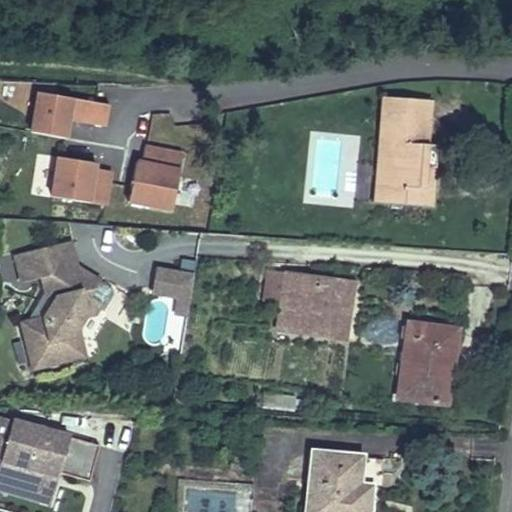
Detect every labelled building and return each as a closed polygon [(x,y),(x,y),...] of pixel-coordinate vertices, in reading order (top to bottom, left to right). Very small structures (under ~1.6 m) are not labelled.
[(33,93),(25,137),(65,144),(69,122),(104,128),(108,106),(33,93)] [(387,164),(384,204),(424,207),(427,167),(436,168),(437,145),(429,145),(432,101),(383,97),(378,164),(387,164)] [(136,144),(128,208),(173,213),(180,149),(136,144)] [(35,156),(33,199),(92,203),(95,160),(35,156)] [(387,164),(378,164),(375,203),(384,204),(387,164)] [(436,168),(427,167),(424,207),(433,208),(436,168)] [(92,205),(106,207),(112,171),(98,169),(92,205)] [(72,246),(49,253),(55,277),(78,271),(72,246)] [(84,359),(78,329),(95,303),(89,299),(94,292),(100,285),(78,271),(55,277),(49,253),(18,261),(25,287),(44,281),(48,296),(58,302),(46,320),(24,325),(34,370),(84,359)] [(152,297),(174,299),(173,315),(189,316),(191,272),(153,269),(152,297)] [(233,289),(228,322),(273,329),(276,305),(282,306),(279,330),(343,339),(352,284),(268,272),(265,294),(264,302),(255,300),(256,293),(233,289)] [(106,289),(100,285),(94,292),(101,297),(106,289)] [(256,293),(255,300),(264,302),(265,294),(256,293)] [(58,302),(48,296),(29,324),(46,320),(58,302)] [(276,305),(273,329),(279,330),(282,306),(276,305)] [(176,317),(172,348),(181,349),(185,318),(176,317)] [(407,323),(398,398),(448,404),(452,370),(447,369),(452,329),(407,323)] [(457,329),(452,329),(447,369),(452,370),(457,329)] [(249,343),(250,369),(266,368),(266,343),(249,343)] [(98,446),(0,418),(0,494),(52,510),(60,475),(88,483),(98,446)] [(312,454),(307,511),(370,511),(372,488),(360,487),(363,458),(312,454)] [(228,458),(226,478),(239,479),(240,459),(228,458)] [(374,487),(377,461),(365,460),(362,485),(374,487)] [(183,511),(190,511),(245,511),(248,500),(187,490),(183,511)]
